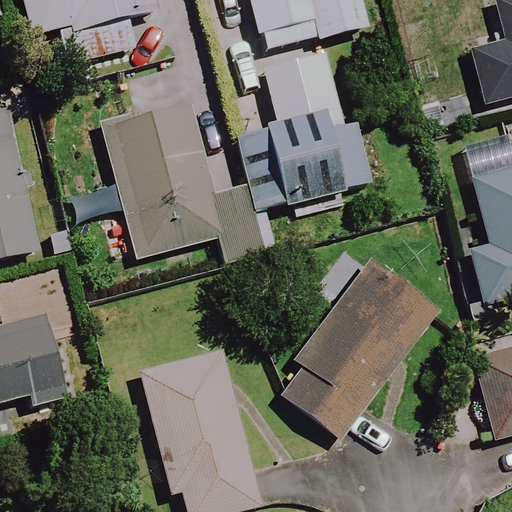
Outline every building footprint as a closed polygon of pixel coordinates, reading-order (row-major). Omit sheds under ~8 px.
[(149,0),(14,0),(26,47),(154,19),(149,0)] [(243,0),(258,62),(361,38),(352,0),(243,0)] [(511,0),(488,0),(491,17),(511,13),(511,0)] [(242,195),(251,229),(370,200),(353,130),(339,134),(322,63),(259,79),(272,133),(229,143),(242,195)] [(0,266),(35,260),(2,93),(0,93),(0,266)] [(251,229),(242,195),(209,203),(188,114),(102,135),(134,267),(213,248),(219,273),(260,263),(251,229)] [(511,169),(466,181),(483,247),(462,253),(477,311),(511,301),(511,169)] [(369,271),(294,372),(301,377),(279,406),(339,450),(435,321),(369,271)] [(64,403),(45,324),(0,335),(0,410),(23,405),(24,413),(64,403)] [(138,384),(169,506),(178,504),(179,511),(258,511),(221,363),(138,384)] [(511,371),(491,376),(507,444),(511,442),(511,371)]
